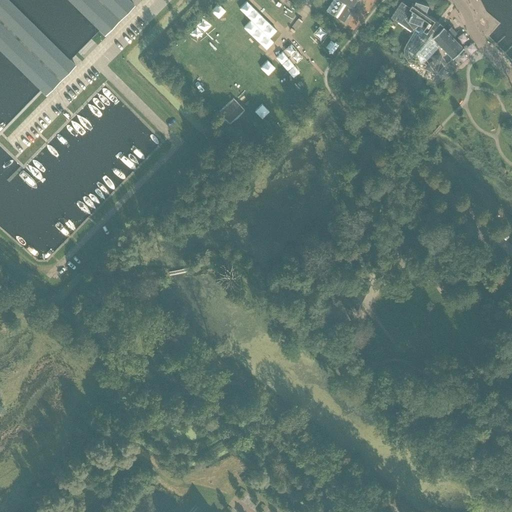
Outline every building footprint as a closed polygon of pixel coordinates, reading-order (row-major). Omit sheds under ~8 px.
[(46,95),(75,65),(71,61),(8,0),(0,0),(0,50),(41,91),(46,95)] [(129,1),(128,0),(68,0),(100,31),(105,36),(134,6),(129,1)] [(332,0),(326,10),(344,22),(353,7),(352,6),(355,0),(357,0),(358,0),(332,0)] [(427,31),(435,20),(436,19),(427,13),(427,12),(429,4),(416,0),(415,0),(414,4),(413,3),(410,7),(408,9),(404,6),(405,4),(401,1),(390,16),(394,19),(396,17),(402,20),(404,18),(413,29),(417,26),(426,18),(429,20),(423,28),(427,31)] [(426,18),(417,26),(407,42),(404,48),(405,55),(409,60),(415,63),(421,62),(427,59),(441,45),(434,37),(443,26),(435,20),(427,31),(423,28),(429,20),(426,18)] [(441,45),(454,57),(464,47),(453,36),(457,33),(451,26),(448,30),(444,26),(443,26),(434,37),(441,45)] [(345,295),(359,308),(372,281),(354,277),(352,279),(345,275),(338,289),(341,291),(345,293),(345,295)]
